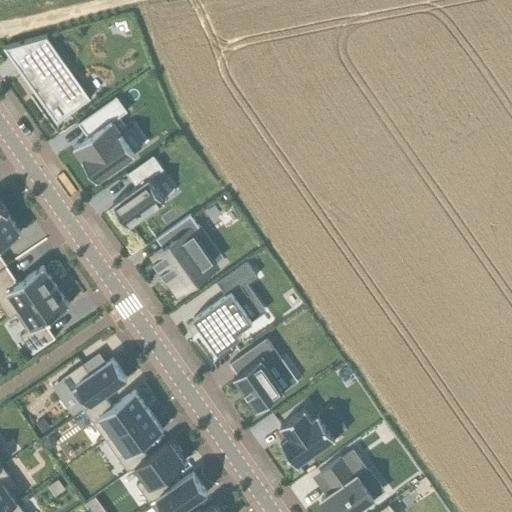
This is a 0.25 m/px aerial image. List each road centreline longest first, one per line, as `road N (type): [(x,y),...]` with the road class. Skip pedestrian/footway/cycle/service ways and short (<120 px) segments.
road 1 (residential): [(0,126),(270,511)]
road 2 (track): [(0,32),(137,0)]
